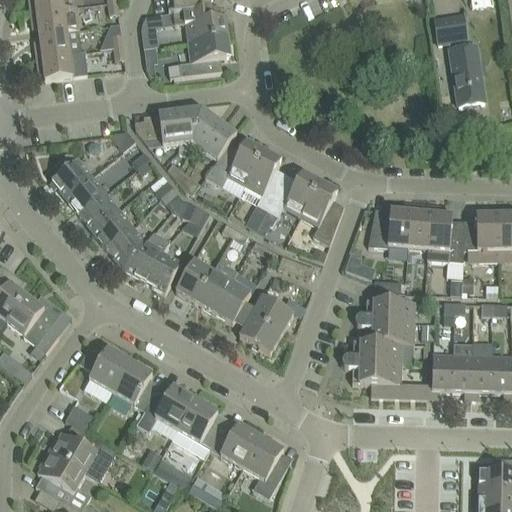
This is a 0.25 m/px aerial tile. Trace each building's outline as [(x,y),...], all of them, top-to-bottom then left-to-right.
[(33,0),(34,1),(28,2),(30,18),(64,13),(61,0),(33,0)] [(172,0),(174,18),(211,13),(210,5),(213,0),(172,0)] [(109,20),(118,19),(117,7),(108,8),(109,20)] [(64,13),(30,18),(33,34),(38,33),(39,39),(78,35),(76,11),(64,13)] [(186,29),(188,48),(228,43),(225,24),(215,25),(214,13),(211,13),(173,18),(174,30),(186,29)] [(476,51),(464,53),(463,45),(466,45),(462,21),(434,25),(438,49),(448,48),(458,111),(484,107),(476,51)] [(155,33),(141,34),(144,54),(157,52),(155,33)] [(34,47),(36,63),(70,59),(82,57),(78,35),(39,39),(40,46),(34,47)] [(112,41),(114,53),(122,52),(121,39),(112,41)] [(170,83),(173,83),(222,77),(220,65),(230,63),(228,43),(188,48),(190,68),(179,69),(168,71),(170,83)] [(115,65),(124,64),(122,52),(114,53),(115,65)] [(70,59),(36,63),(39,79),(44,78),(45,85),(45,86),(88,80),(86,67),(85,56),(82,57),(70,59)] [(154,69),(146,70),(147,78),(150,82),(155,81),(154,69)] [(201,114),(175,117),(179,149),(178,158),(189,156),(193,147),(201,114)] [(203,155),(222,129),(201,114),(193,147),(203,155)] [(144,126),(134,127),(135,135),(144,146),(161,143),(162,151),(179,149),(175,117),(158,119),(158,120),(143,122),(144,126)] [(203,155),(218,165),(230,149),(236,140),(222,129),(203,155)] [(108,139),(118,151),(123,157),(135,147),(130,141),(126,136),(108,139)] [(241,155),(230,149),(218,165),(205,183),(222,192),(227,182),(244,191),(264,156),(246,147),(241,155)] [(264,156),(244,191),(262,201),(256,211),(254,217),(256,223),(250,233),(256,237),(261,227),(267,216),(287,180),(276,175),(281,166),(264,156)] [(136,174),(149,164),(144,158),(131,168),(136,174)] [(92,182),(90,181),(78,165),(77,166),(72,159),(66,159),(57,166),(64,176),(51,186),(65,203),(92,182)] [(154,170),(149,164),(136,174),(142,180),(154,170)] [(176,185),(182,176),(172,169),(167,175),(176,185)] [(184,195),(192,183),(182,176),(176,185),(184,195)] [(267,216),(261,227),(271,233),(274,228),(278,222),(283,213),(301,222),(320,187),(302,177),(301,178),(302,178),(297,186),(287,180),(267,216)] [(106,200),(92,182),(65,203),(80,221),(106,200)] [(191,200),(200,189),(192,183),(184,195),(185,197),(191,200)] [(172,192),(167,186),(155,196),(160,202),(172,192)] [(320,187),(301,222),(318,231),(312,241),(321,246),(329,250),(344,212),(333,205),(337,197),(338,198),(338,197),(320,187)] [(177,199),(172,192),(160,202),(165,209),(178,199),(177,199)] [(120,218),(106,200),(80,221),(94,239),(120,218)] [(189,225),(196,211),(188,208),(182,222),(189,225)] [(368,252),(387,253),(388,253),(388,251),(408,253),(412,209),(403,208),(403,216),(390,215),(390,216),(375,215),(368,252)] [(408,253),(428,254),(432,210),(412,209),(408,253)] [(428,254),(427,265),(448,267),(447,281),(463,283),(463,282),(463,256),(463,228),(452,228),(452,220),(440,219),(440,211),(432,210),(428,254)] [(189,225),(196,229),(203,215),(196,211),(189,225)] [(476,228),(463,228),(463,256),(467,256),(468,259),(470,262),(472,265),(477,267),(499,266),(499,262),(498,262),(497,211),(489,212),(489,220),(476,220),(476,228)] [(506,211),(497,211),(498,262),(499,262),(511,261),(511,219),(507,219),(506,211)] [(135,236),(120,218),(94,239),(108,257),(135,236)] [(233,243),(237,235),(226,229),(222,236),(233,243)] [(243,249),(248,241),(237,235),(233,243),(243,249)] [(144,248),(135,236),(108,257),(122,275),(145,248),(144,248)] [(146,287),(162,258),(162,257),(165,251),(170,247),(153,237),(144,248),(145,248),(122,275),(146,287)] [(273,266),(277,259),(255,246),(251,253),(273,266)] [(316,254),(312,263),(323,267),(323,266),(327,258),(316,254)] [(146,287),(165,299),(182,269),(162,258),(146,287)] [(350,260),(345,275),(356,279),(360,268),(362,264),(350,260)] [(277,273),(290,278),(309,285),(314,273),(282,261),(277,273)] [(231,288),(230,287),(237,277),(218,265),(211,277),(212,277),(194,307),(214,319),(231,288)] [(212,277),(211,277),(193,266),(176,296),(194,307),(212,277)] [(0,322),(6,328),(26,301),(15,293),(21,285),(0,269),(0,322)] [(463,283),(463,295),(473,295),(473,282),(463,282),(463,283)] [(276,283),(273,290),(281,293),(284,286),(276,283)] [(450,285),(450,300),(461,301),(461,285),(450,285)] [(400,287),(390,287),(374,287),(374,299),(390,299),(400,299),(400,287)] [(231,288),(214,319),(233,330),(250,299),(231,288)] [(26,301),(6,328),(23,341),(22,341),(29,347),(45,359),(58,341),(49,335),(63,317),(44,302),(38,310),(26,301)] [(262,302),(239,343),(270,360),(293,320),(262,302)] [(414,307),(366,306),(366,327),(414,328),(414,307)] [(454,319),(454,308),(444,308),(443,319),(454,319)] [(465,320),(465,309),(454,308),(454,319),(465,320)] [(491,320),(492,310),(481,309),(481,320),(491,320)] [(510,310),(502,310),(492,310),(491,320),(502,321),(510,321),(510,310)] [(414,328),(366,327),(365,347),(365,348),(401,349),(413,349),(414,328)] [(421,328),(420,342),(432,343),(433,328),(421,328)] [(400,369),(401,349),(365,348),(365,347),(353,347),(352,368),(400,369)] [(473,350),(471,405),(479,405),(479,398),(491,398),(492,362),(492,348),(473,348),(473,350)] [(464,404),(471,405),(473,350),(453,349),(452,361),(451,397),(464,397),(464,404)] [(89,385),(106,395),(111,398),(130,367),(107,354),(102,363),(94,377),(89,385)] [(88,355),(80,369),(94,377),(102,363),(88,355)] [(451,397),(452,361),(432,360),(431,403),(439,404),(440,396),(451,397)] [(511,406),(511,362),(492,362),(491,398),(503,398),(503,405),(511,406)] [(134,410),(144,416),(144,417),(158,394),(147,388),(152,380),(130,367),(111,398),(134,411),(134,410)] [(427,391),(423,391),(400,390),(400,369),(352,368),(352,389),(371,389),(370,402),(426,403),(427,391)] [(22,371),(14,381),(24,389),(32,379),(22,371)] [(144,417),(144,416),(135,430),(148,438),(156,424),(177,436),(195,405),(173,392),(168,400),(158,394),(144,417)] [(195,405),(177,436),(178,437),(172,446),(204,464),(210,455),(223,432),(213,426),(218,418),(195,405)] [(74,411),(65,426),(77,433),(87,439),(96,424),(91,421),(74,411)] [(220,461),(242,474),(260,443),(238,430),(234,438),(223,432),(210,455),(220,461)] [(56,443),(47,457),(85,479),(98,487),(116,456),(87,439),(77,433),(70,444),(61,438),(58,444),(56,443)] [(260,443),(242,474),(259,484),(253,495),(268,504),(287,471),(277,466),(283,456),(260,443)] [(41,473),(38,479),(47,484),(41,494),(40,495),(67,511),(68,510),(70,511),(83,511),(86,509),(91,500),(77,493),(85,479),(47,457),(39,472),(41,473)] [(153,476),(159,463),(147,457),(140,469),(153,476)] [(479,476),(478,496),(511,497),(511,464),(491,464),(491,476),(479,476)] [(196,482),(188,496),(198,502),(207,488),(196,482)] [(170,486),(159,504),(168,509),(178,492),(170,486)] [(511,511),(511,497),(478,496),(478,511),(511,511)]
